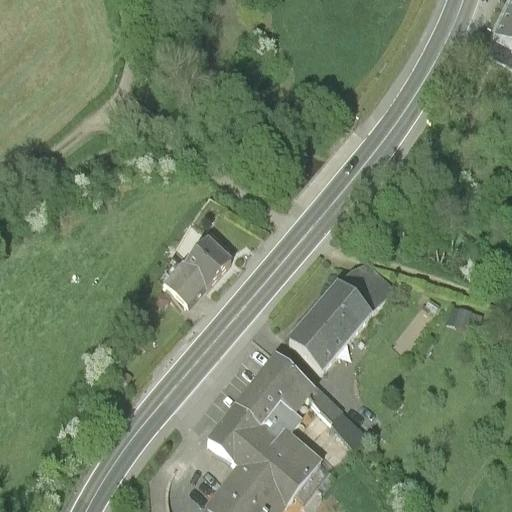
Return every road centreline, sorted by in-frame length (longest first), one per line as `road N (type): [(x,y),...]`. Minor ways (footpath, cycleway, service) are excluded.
road 1 (secondary): [(464,0),(398,122),(137,431),(86,511)]
road 2 (track): [(129,100),(305,237)]
road 3 (track): [(129,100),(0,189)]
